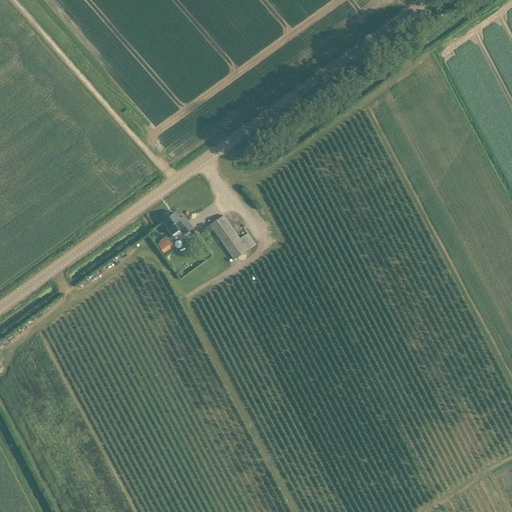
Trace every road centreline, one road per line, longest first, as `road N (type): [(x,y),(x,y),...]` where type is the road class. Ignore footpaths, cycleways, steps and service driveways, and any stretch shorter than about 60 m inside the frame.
road 1 (tertiary): [(0,308),(425,0)]
road 2 (track): [(14,0),(172,182)]
